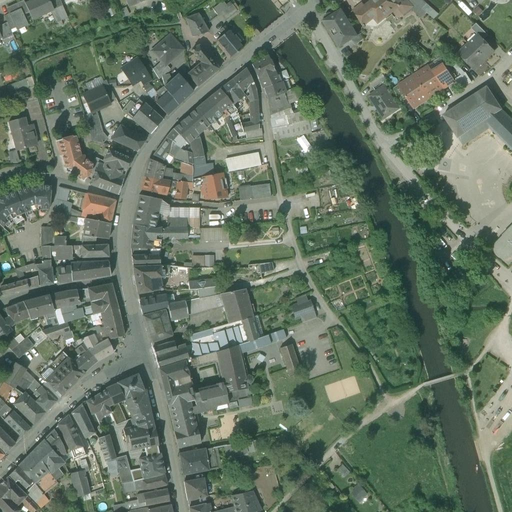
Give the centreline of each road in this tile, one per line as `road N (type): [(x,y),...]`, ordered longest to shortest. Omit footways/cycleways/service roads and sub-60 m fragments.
road 1 (residential): [(331,317),(280,205),(261,99),(243,59)]
road 2 (residential): [(511,289),(382,149)]
road 3 (residential): [(127,201),(160,135),(243,59)]
road 4 (residential): [(178,511),(141,354)]
road 5 (residential): [(382,149),(301,10)]
road 6 (residential): [(511,54),(382,149)]
road 7 (residential): [(141,354),(86,387),(23,445)]
road 8 (residential): [(127,201),(41,177),(0,184)]
road 9 (residential): [(0,302),(121,278)]
